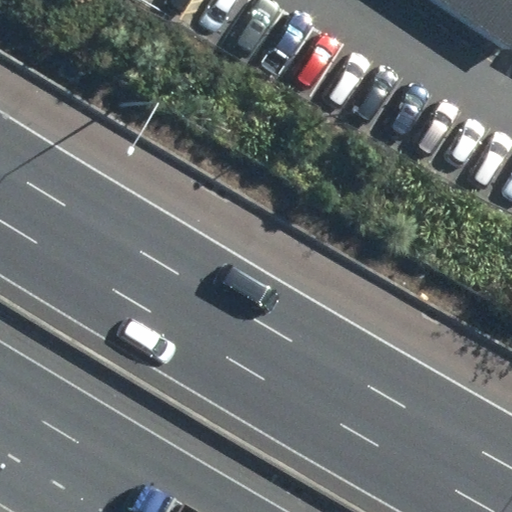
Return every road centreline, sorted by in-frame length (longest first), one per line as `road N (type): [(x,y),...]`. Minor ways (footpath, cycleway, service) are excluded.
road 1 (motorway): [(0,213),(504,511)]
road 2 (motorway): [(201,511),(0,394)]
